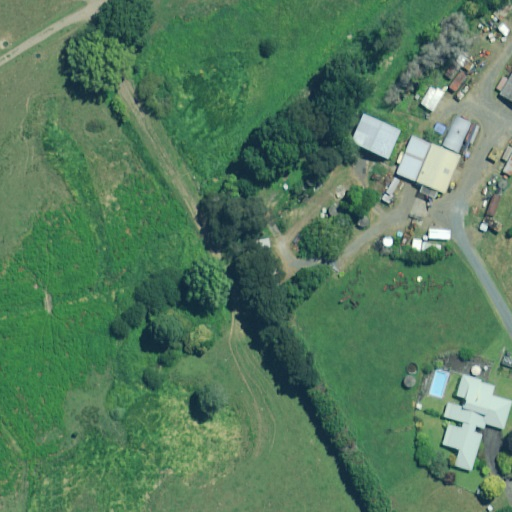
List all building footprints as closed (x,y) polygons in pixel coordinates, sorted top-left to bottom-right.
[(511,73),(499,95),(511,102),(511,73)] [(446,97),(432,90),(419,114),(433,121),(446,97)] [(399,130),(362,114),(350,143),(387,159),(399,130)] [(470,124),(456,117),(443,146),(457,152),(470,124)] [(458,158),(459,157),(429,145),(411,137),(403,156),(400,154),(396,164),(399,165),(396,174),(414,182),(443,194),(444,192),(458,158)] [(501,199),(492,195),(485,214),(495,218),(501,199)] [(501,223),(484,216),(480,225),(497,233),(501,223)] [(279,294),(267,239),(248,243),(252,265),(256,264),(264,297),(279,294)] [(511,360),(505,357),(501,365),(511,370),(511,360)] [(494,386),(462,376),(456,396),(465,399),(462,408),(448,404),(444,417),(463,423),(461,429),(448,425),(442,445),(459,450),(454,466),(470,471),(485,424),(503,429),(511,402),(491,396),(494,386)]
